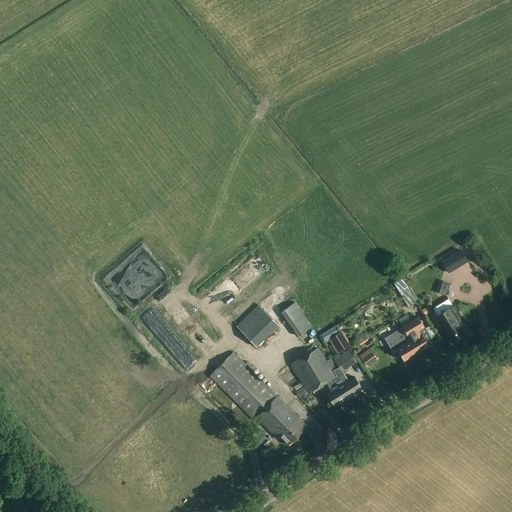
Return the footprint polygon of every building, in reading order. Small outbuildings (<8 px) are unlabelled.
[(448,274),(468,261),(460,249),(441,262),(448,274)] [(127,250),(87,281),(98,295),(103,292),(112,304),(148,277),(127,250)] [(409,308),(417,303),(415,299),(417,297),(406,279),(403,280),(408,288),(399,293),(409,308)] [(440,281),(436,292),(446,296),(450,284),(440,281)] [(163,326),(169,320),(150,299),(143,305),(163,326)] [(433,308),(436,313),(437,316),(442,324),(452,342),(453,341),(454,343),(459,340),(458,338),(463,335),(465,334),(459,323),(461,322),(463,320),(454,305),(452,307),(448,300),(433,308)] [(178,309),(195,328),(204,320),(187,301),(178,309)] [(256,347),(271,333),(278,325),(259,306),(252,313),(237,327),(256,347)] [(139,336),(146,329),(134,315),(126,323),(139,336)] [(399,330),(405,341),(408,345),(409,344),(415,354),(428,347),(426,344),(431,341),(432,342),(418,317),(400,328),(400,329),(399,330)] [(393,353),(397,350),(403,362),(415,354),(409,344),(408,345),(405,341),(399,330),(384,338),(393,353)] [(337,353),(350,345),(341,331),(329,339),(337,353)] [(359,356),(367,367),(377,359),(369,348),(359,356)] [(291,364),(300,379),(326,363),(317,349),(291,364)] [(333,359),(341,371),(356,362),(348,349),(333,359)] [(254,421),(256,420),(274,438),(275,436),(278,439),(279,438),(286,445),(306,426),(248,366),(244,363),(233,352),(209,376),(254,421)] [(161,365),(167,373),(178,363),(172,356),(161,365)] [(326,363),(300,379),(309,393),(326,383),(333,379),(335,377),(331,371),(326,363)] [(333,379),(337,386),(342,383),(350,396),(362,389),(355,377),(347,382),(341,372),(339,373),(336,368),(331,371),(335,377),(333,379)] [(333,379),(326,383),(331,391),(326,394),(334,406),(350,396),(342,383),(337,386),(333,379)] [(170,380),(160,386),(168,398),(178,391),(170,380)] [(265,446),(270,443),(256,426),(249,433),(260,445),(263,443),(265,446)]
